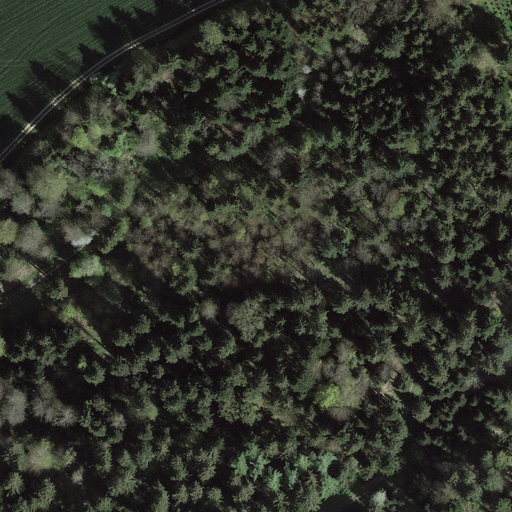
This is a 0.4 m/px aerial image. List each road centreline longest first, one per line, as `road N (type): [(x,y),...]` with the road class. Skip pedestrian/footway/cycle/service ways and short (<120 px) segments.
road 1 (track): [(327,511),(391,458),(429,276),(433,234),(423,181),(380,133),(313,118),(256,138),(132,206),(0,304)]
road 2 (track): [(0,158),(99,64),(219,0)]
